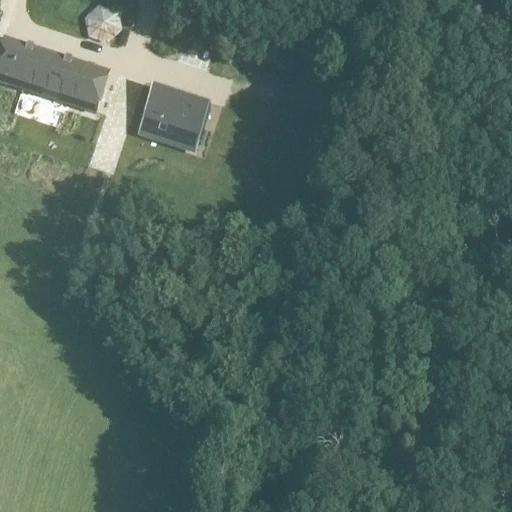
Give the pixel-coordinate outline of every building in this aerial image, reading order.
[(1,12),(0,13),(0,31),(20,38),(26,20),(1,12)] [(99,16),(86,45),(114,57),(126,28),(99,16)] [(0,44),(0,85),(95,117),(108,78),(5,43),(5,46),(0,44)] [(192,67),(210,67),(211,45),(193,44),(192,67)] [(154,91),(143,123),(145,124),(145,123),(169,131),(166,143),(197,153),(211,110),(154,91)] [(36,114),(7,118),(9,131),(37,127),(36,114)]
